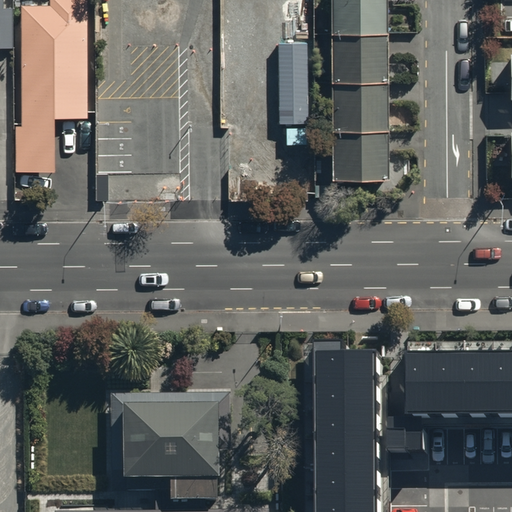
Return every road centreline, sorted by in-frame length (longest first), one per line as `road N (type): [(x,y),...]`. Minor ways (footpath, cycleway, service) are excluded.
road 1 (tertiary): [(0,268),(450,265)]
road 2 (residential): [(450,265),(448,0)]
